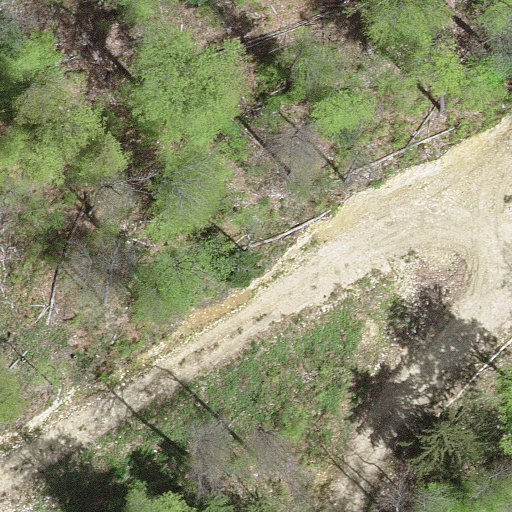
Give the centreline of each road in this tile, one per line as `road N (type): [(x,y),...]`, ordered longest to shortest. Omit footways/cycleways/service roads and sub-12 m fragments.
road 1 (track): [(465,246),(400,244),(151,378),(0,483)]
road 2 (track): [(465,246),(392,368),(344,511)]
